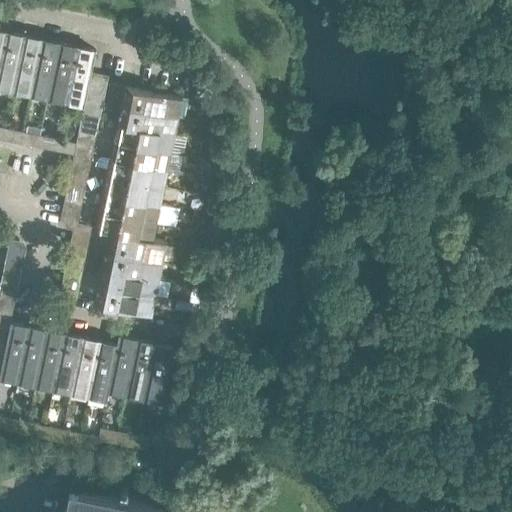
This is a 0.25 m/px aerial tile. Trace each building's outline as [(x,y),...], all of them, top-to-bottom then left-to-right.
[(24,33),(6,30),(0,58),(0,84),(12,87),(24,33)] [(41,37),(24,33),(12,87),(30,91),(41,37)] [(59,41),(41,37),(30,91),(31,91),(48,94),(59,41)] [(76,45),(59,41),(48,94),(65,98),(76,45)] [(95,48),(76,45),(65,98),(84,102),(95,48)] [(104,96),(107,81),(95,78),(92,93),(104,96)] [(177,114),(178,114),(182,96),(143,87),(128,84),(124,102),(139,106),(177,114)] [(102,103),(90,100),(88,113),(100,116),(102,103)] [(139,106),(124,102),(121,120),(136,124),(174,132),(178,114),(177,114),(139,106)] [(96,131),(100,116),(88,113),(84,129),(96,131)] [(121,120),(117,138),(133,141),(170,149),(174,132),(136,124),(121,120)] [(18,130),(4,126),(1,138),(15,142),(18,130)] [(36,146),(39,134),(25,131),(22,143),(36,146)] [(53,137),(39,134),(36,146),(51,149),(53,137)] [(95,138),(83,136),(80,149),(92,151),(95,138)] [(117,138),(113,156),(129,159),(167,167),(170,149),(133,141),(117,138)] [(72,154),(75,142),(60,139),(58,151),(72,154)] [(228,162),(231,144),(215,141),(211,159),(228,162)] [(92,151),(80,149),(77,164),(89,166),(92,151)] [(113,156),(110,173),(126,177),(163,185),(167,167),(129,159),(113,156)] [(87,173),(75,171),(73,184),(85,186),(87,173)] [(110,173),(106,191),(123,195),(159,202),(163,185),(126,177),(110,173)] [(81,202),(85,186),(73,184),(69,199),(81,202)] [(123,195),(106,191),(102,209),(120,212),(156,220),(159,202),(123,195)] [(80,209),(68,206),(65,221),(77,224),(80,209)] [(152,237),(156,220),(120,212),(102,209),(98,226),(117,230),(127,232),(166,240),(152,237)] [(92,226),(80,223),(77,237),(89,239),(92,226)] [(117,230),(98,226),(98,227),(112,230),(109,247),(123,250),(162,258),(166,240),(127,232),(117,230)] [(20,247),(8,244),(5,259),(17,261),(20,247)] [(87,246),(75,244),(72,258),(84,260),(87,246)] [(109,247),(105,265),(120,268),(159,276),(162,258),(123,250),(109,247)] [(81,275),(84,260),(72,258),(69,272),(81,275)] [(105,265),(101,282),(116,285),(155,294),(159,276),(120,268),(105,265)] [(1,279),(12,282),(15,269),(3,266),(1,279)] [(12,282),(1,279),(0,282),(0,294),(9,297),(12,282)] [(80,282),(68,279),(65,294),(77,297),(80,282)] [(116,285),(101,282),(98,301),(112,304),(151,312),(155,294),(116,285)] [(0,373),(17,377),(29,324),(10,320),(0,368),(0,373)] [(29,324),(17,377),(35,381),(46,328),(29,324)] [(64,331),(46,328),(35,381),(53,385),(64,331)] [(81,335),(64,331),(53,385),(70,388),(81,335)] [(106,396),(119,333),(118,333),(116,342),(99,339),(88,392),(106,396)] [(125,390),(137,337),(119,333),(106,396),(107,396),(109,387),(125,390)] [(81,335),(70,388),(88,392),(99,339),(81,335)] [(137,337),(125,390),(143,394),(154,340),(137,337)] [(154,340),(143,394),(161,398),(173,344),(154,340)] [(24,433),(27,421),(13,418),(10,430),(24,433)] [(41,424),(27,421),(24,433),(38,436),(41,424)] [(59,440),(62,428),(48,426),(45,437),(59,440)] [(100,427),(98,436),(98,439),(111,442),(114,430),(100,427)] [(76,431),(62,428),(59,440),(74,443),(76,431)] [(133,446),(135,434),(121,431),(118,443),(133,446)] [(98,436),(83,433),(81,445),(96,448),(98,439),(98,436)] [(149,437),(135,434),(133,446),(147,449),(149,437)] [(165,511),(168,503),(70,482),(63,511),(165,511)]
